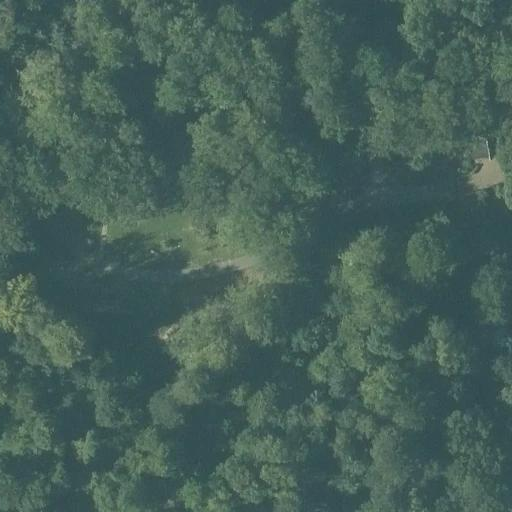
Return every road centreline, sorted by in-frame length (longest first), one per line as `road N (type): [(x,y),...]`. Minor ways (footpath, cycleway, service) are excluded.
road 1 (unclassified): [(339,205),(288,243),(222,270),(165,278),(125,273),(96,264),(55,228),(0,128)]
road 2 (unclassified): [(348,0),(370,134)]
